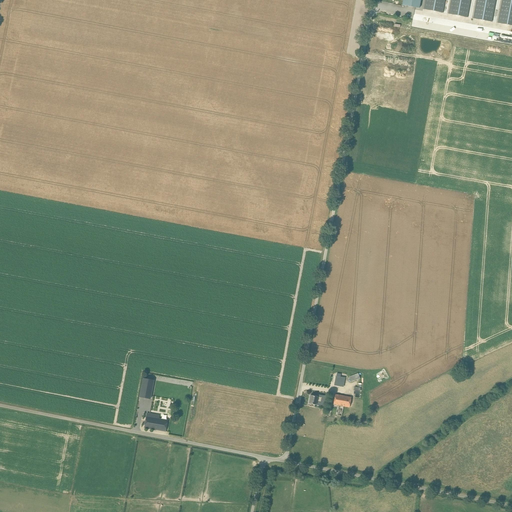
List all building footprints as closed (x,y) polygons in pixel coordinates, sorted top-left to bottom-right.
[(402,0),(402,5),(419,8),(420,0),(402,0)] [(442,13),(444,0),(424,0),(423,10),(442,13)] [(467,18),(470,0),(450,0),(448,14),(467,18)] [(476,0),(473,18),(492,21),(495,0),(476,0)] [(511,0),(502,0),(498,23),(511,25),(511,0)] [(394,59),(384,57),(383,65),(382,68),(376,67),(376,71),(375,71),(374,75),(375,75),(374,80),(384,82),(384,80),(388,80),(389,75),(385,74),(387,66),(392,67),(394,59)] [(385,369),(378,372),(382,380),(389,377),(385,369)] [(154,380),(143,378),(140,397),(150,399),(154,380)] [(350,407),(352,396),(335,394),(333,404),(338,405),(336,415),(342,416),(344,406),(350,407)] [(317,397),(310,395),(309,403),(316,405),(317,401),(321,402),(322,398),(317,397)] [(159,416),(147,413),(144,428),(165,431),(167,420),(159,419),(159,416)]
